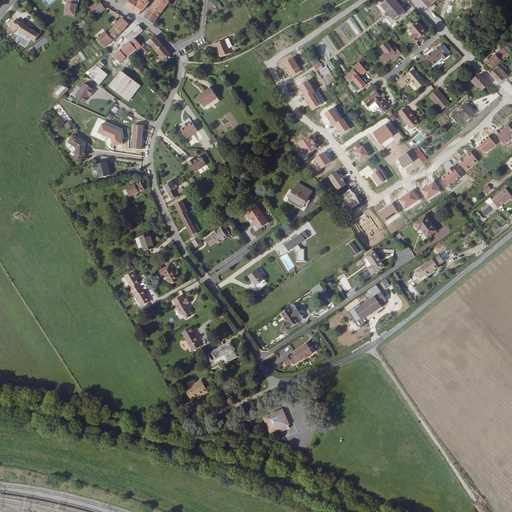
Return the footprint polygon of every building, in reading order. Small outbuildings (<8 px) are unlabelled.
[(67,0),(69,1),(69,3),(67,3),(65,13),(71,15),(72,9),(75,10),(76,5),(75,4),(75,2),(76,2),(76,0),(67,0)] [(132,0),(131,2),(126,7),(138,15),(148,2),(144,0),(142,0),(140,3),(137,0),(132,0)] [(165,0),(156,0),(145,16),(154,23),(169,2),(165,0)] [(386,8),(395,0),(379,0),(379,1),(386,8)] [(404,8),(396,0),(395,0),(386,8),(393,17),(404,8)] [(476,5),(472,1),(470,3),(458,12),(455,15),(459,20),(467,29),(473,24),(465,15),(476,5)] [(105,9),(103,7),(101,5),(97,8),(95,10),(98,14),(105,9)] [(107,7),(105,9),(118,17),(119,15),(107,7)] [(107,32),(97,41),(105,48),(128,25),(125,22),(128,20),(124,17),(119,22),(118,21),(112,26),(113,27),(107,32)] [(357,36),(362,32),(352,17),(346,20),(357,36)] [(19,31),(35,41),(39,34),(25,25),(21,21),(15,27),(19,31)] [(414,43),(426,33),(416,21),(408,28),(413,34),(409,38),(414,43)] [(342,27),(339,28),(345,42),(353,39),(347,22),(341,24),(342,27)] [(380,32),(387,27),(384,23),(377,28),(380,32)] [(124,38),(128,43),(134,38),(142,31),(138,26),(124,38)] [(164,60),(171,55),(154,36),(154,37),(153,36),(150,39),(150,40),(148,41),(164,60)] [(128,43),(114,56),(120,63),(137,47),(141,45),(140,44),(134,38),(128,43)] [(216,47),(219,53),(220,57),(230,53),(229,50),(225,41),(224,39),(214,44),(215,48),(216,47)] [(137,47),(140,50),(144,55),(149,51),(142,42),(140,44),(141,45),(137,47)] [(395,58),(401,53),(394,45),(391,48),(386,42),(380,47),(385,53),(379,58),(384,64),(392,58),(393,56),(395,58)] [(506,50),(502,44),(484,58),(489,64),(506,50)] [(448,56),(440,45),(434,50),(435,51),(432,53),(431,52),(426,56),(432,64),(440,58),(442,60),(448,56)] [(330,71),(334,68),(329,60),(325,63),(330,71)] [(92,63),(82,72),(97,83),(105,73),(98,67),(94,64),(92,63)] [(360,64),(345,78),(349,83),(353,80),(361,89),(366,84),(360,77),(366,72),(360,64)] [(500,64),(491,70),(499,80),(501,78),(507,73),(500,64)] [(408,70),(410,72),(408,73),(409,74),(404,79),(402,77),(397,81),(402,87),(411,80),(418,88),(425,83),(421,78),(420,78),(417,73),(413,67),(408,70)] [(327,85),(335,77),(329,70),(328,71),(324,75),(321,77),(327,85)] [(119,71),(108,86),(129,102),(140,87),(119,71)] [(487,83),(477,72),(469,78),(472,83),(474,82),(480,89),(487,83)] [(82,79),(73,92),(82,98),(87,92),(88,93),(92,87),(82,79)] [(63,85),(54,94),(59,99),(68,91),(63,85)] [(205,94),(199,98),(205,107),(206,107),(217,99),(210,88),(204,92),(205,94)] [(440,92),(437,89),(429,96),(441,110),(449,104),(446,100),(445,101),(439,93),(440,92)] [(382,113),(388,107),(380,97),(376,91),(363,102),(368,107),(374,102),(378,108),(382,113)] [(217,99),(206,107),(208,109),(219,102),(217,99)] [(473,109),(466,100),(454,110),(455,110),(449,115),(454,121),(460,117),(462,116),(464,119),(477,109),(475,107),(473,109)] [(402,120),(411,130),(419,123),(416,119),(414,117),(411,113),(410,114),(406,108),(399,114),(403,119),(402,120)] [(70,120),(64,125),(67,129),(73,124),(70,120)] [(131,122),(130,145),(139,146),(140,122),(131,122)] [(188,125),(184,127),(180,130),(186,139),(198,132),(192,122),(188,125)] [(86,143),(75,134),(69,141),(76,148),(75,159),(82,160),(82,156),(85,156),(86,143)] [(419,148),(416,150),(423,160),(426,158),(419,148)] [(193,170),(205,163),(200,154),(193,159),(191,156),(186,159),(193,170)] [(108,172),(107,167),(106,163),(92,166),(93,172),(97,171),(99,179),(109,177),(108,172)] [(175,191),(175,190),(173,186),(175,184),(172,179),(174,177),(172,174),(161,180),(169,195),(171,194),(175,191)] [(126,193),(141,185),(137,177),(121,184),(126,193)] [(480,186),(485,191),(492,184),(487,180),(480,186)] [(299,184),(289,201),(304,209),(313,193),(299,184)] [(502,200),(503,201),(511,195),(504,187),(490,199),(496,205),(502,200)] [(173,201),(184,224),(188,231),(198,226),(195,218),(191,220),(179,194),(175,196),(176,198),(173,201)] [(250,219),(255,226),(263,220),(252,203),(241,210),(248,220),(250,219)] [(466,212),(472,207),(469,203),(463,208),(466,212)] [(475,213),(483,222),(485,220),(477,212),(475,213)] [(435,231),(425,215),(413,223),(417,230),(420,229),(426,237),(435,231)] [(492,233),(499,230),(496,223),(489,226),(492,233)] [(472,224),(467,228),(470,231),(471,230),(472,233),(476,230),(472,224)] [(227,238),(221,229),(212,235),(213,237),(206,241),(210,247),(217,243),(218,245),(227,238)] [(147,231),(132,237),(136,246),(140,244),(142,249),(152,245),(147,231)] [(304,232),(284,245),(288,252),(293,248),(297,253),(297,262),(304,261),(304,249),(301,249),(298,245),(308,237),(304,232)] [(193,234),(187,238),(191,244),(197,240),(193,234)] [(348,244),(344,247),(349,254),(354,251),(348,244)] [(365,268),(369,274),(382,266),(372,249),(363,255),(369,264),(364,267),(365,268)] [(415,271),(419,278),(425,274),(426,276),(439,268),(438,266),(444,262),(440,256),(434,260),(433,259),(429,262),(427,261),(425,263),(424,265),(415,271)] [(162,270),(164,274),(170,282),(177,277),(168,262),(157,269),(159,272),(162,270)] [(252,267),(244,273),(248,279),(251,282),(259,277),(252,267)] [(365,276),(369,274),(365,268),(361,270),(360,272),(363,276),(365,276)] [(132,275),(133,275),(130,270),(121,275),(127,286),(126,286),(131,294),(132,294),(138,304),(147,299),(144,294),(143,294),(142,292),(140,289),(139,289),(135,281),(136,281),(134,278),(132,275)] [(395,273),(391,275),(395,283),(399,280),(395,273)] [(254,286),(262,280),(259,277),(251,282),(254,286)] [(385,288),(389,285),(386,279),(381,282),(385,288)] [(318,284),(311,290),(316,297),(319,294),(320,296),(325,292),(318,284)] [(182,295),(180,291),(172,299),(173,300),(181,315),(183,314),(185,318),(192,314),(187,305),(190,304),(187,299),(185,300),(182,295)] [(381,291),(354,309),(361,319),(381,306),(380,304),(386,300),(381,291)] [(289,306),(285,308),(295,323),(299,319),(289,306)] [(295,323),(285,308),(277,314),(283,322),(278,325),(276,327),(276,329),(276,330),(278,331),(280,332),(282,332),(295,323)] [(180,330),(191,348),(200,343),(189,324),(180,330)] [(223,335),(215,340),(219,347),(227,342),(223,335)] [(299,359),(300,360),(303,357),(303,358),(307,355),(310,352),(311,351),(311,349),(309,346),(308,346),(307,347),(304,343),(293,350),(295,352),(291,354),(288,357),(292,363),(296,361),(299,359)] [(222,351),(229,362),(236,358),(228,344),(225,346),(226,349),(222,351)] [(202,388),(204,390),(207,388),(200,376),(187,384),(188,385),(193,393),(193,394),(199,390),(202,388)] [(193,393),(188,385),(184,387),(189,395),(193,393)] [(283,409),(263,418),(271,435),(291,426),(283,409)]
